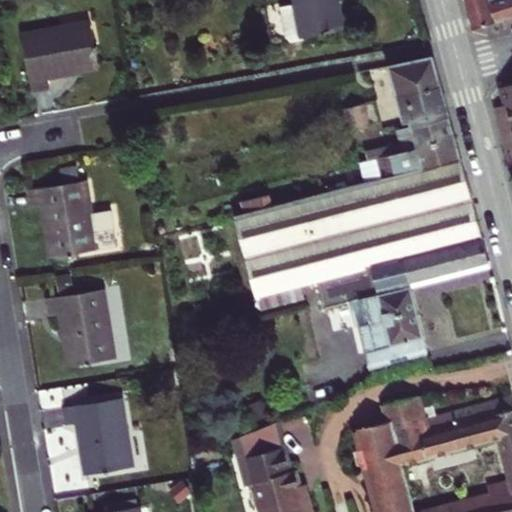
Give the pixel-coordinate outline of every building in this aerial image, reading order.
[(295,0),(296,4),(281,7),(287,35),(292,38),(342,30),(336,2),(335,0),(295,0)] [(511,16),(511,0),(465,0),(466,2),(474,29),(511,16)] [(91,23),(22,36),(33,91),(50,87),(48,76),(99,67),(91,23)] [(390,66),(398,96),(442,86),(439,74),(434,56),(390,66)] [(511,84),(500,87),(505,105),(507,113),(497,115),(499,123),(501,129),(511,125),(511,84)] [(410,122),(449,111),(445,98),(442,86),(398,96),(391,98),(392,105),(400,103),(406,123),(410,122)] [(369,124),(365,104),(343,109),(348,129),(369,124)] [(507,113),(505,105),(495,108),(497,115),(507,113)] [(392,153),(456,137),(453,124),(449,111),(410,122),(412,126),(398,130),(402,144),(391,147),(392,153)] [(504,141),(511,139),(511,125),(501,129),(504,141)] [(392,153),(378,157),(384,179),(462,158),(460,150),(456,137),(392,153)] [(405,282),(490,261),(484,237),(478,216),(462,158),(384,179),(272,207),(247,214),(237,216),(261,310),(277,305),(273,292),(302,284),(318,280),(325,308),(360,299),(406,288),(405,282)] [(97,249),(86,180),(30,189),(33,207),(45,205),(53,257),(97,249)] [(247,214),(272,207),(270,197),(244,204),(247,214)] [(136,251),(143,258),(155,249),(148,241),(136,251)] [(74,288),(73,278),(58,281),(59,291),(74,288)] [(277,305),(305,298),(302,284),(273,292),(277,305)] [(411,286),(406,288),(360,299),(366,323),(359,325),(370,368),(428,352),(420,322),(411,286)] [(115,359),(103,290),(48,298),(51,316),(62,314),(71,366),(115,359)] [(165,391),(175,389),(172,372),(162,374),(165,391)] [(389,422),(358,429),(379,511),(415,511),(403,466),(500,440),(511,436),(511,396),(437,417),(425,420),(424,414),(389,422)] [(385,405),(389,422),(424,414),(423,408),(419,397),(385,405)] [(132,467),(121,398),(66,407),(69,425),(80,423),(88,474),(132,467)] [(437,417),(434,405),(423,408),(424,414),(425,420),(437,417)] [(311,511),(307,495),(302,497),(299,486),(295,470),(291,471),(277,422),(236,439),(247,479),(248,485),(254,484),(261,511),(311,511)] [(511,436),(500,440),(504,457),(511,454),(511,436)] [(511,511),(511,454),(504,457),(511,482),(511,487),(511,489),(490,496),(449,506),(450,511),(511,511)] [(184,482),(175,490),(181,498),(191,491),(184,482)] [(490,496),(511,489),(511,487),(511,482),(488,487),(490,496)] [(107,503),(108,511),(138,507),(137,499),(107,503)]
